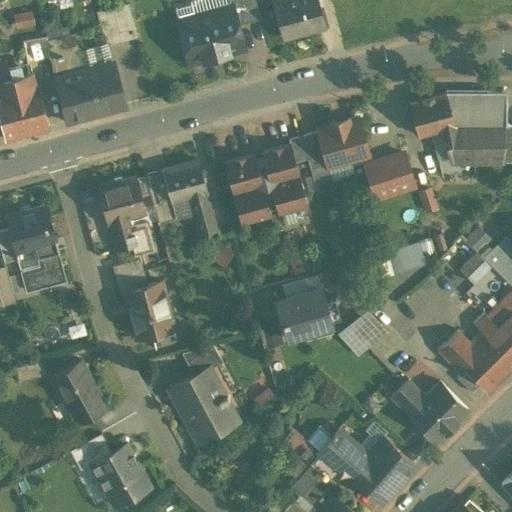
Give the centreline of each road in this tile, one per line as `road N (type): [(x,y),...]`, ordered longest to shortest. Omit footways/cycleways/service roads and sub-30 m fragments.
road 1 (residential): [(58,144),(361,66),(511,50)]
road 2 (unknown): [(187,111),(264,371),(292,419),(370,511)]
road 3 (residential): [(229,511),(184,473),(106,330),(58,144)]
road 4 (residential): [(511,405),(411,511)]
